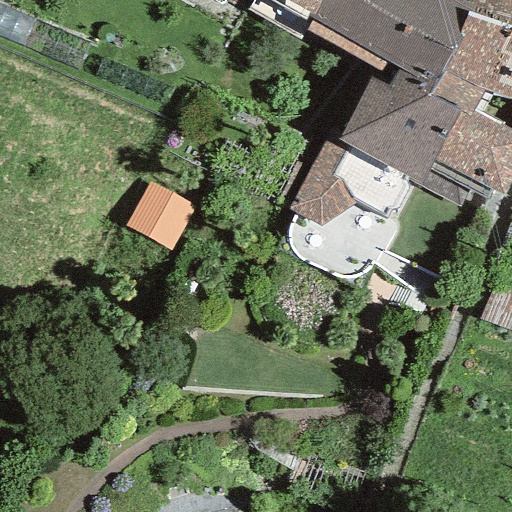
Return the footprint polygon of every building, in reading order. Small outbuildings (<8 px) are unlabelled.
[(200,0),(290,45),(312,0),(200,0)] [(379,89),(413,107),(449,38),(454,24),(408,0),(312,0),(290,45),(379,89)] [(511,16),(461,0),(454,24),(449,38),(511,59),(511,16)] [(511,0),(461,0),(511,16),(511,0)] [(511,59),(449,38),(413,107),(407,119),(433,131),(447,138),(462,111),(511,129),(511,59)] [(413,107),(379,89),(367,112),(348,102),(285,225),(325,246),(342,213),(381,233),(407,184),(433,131),(407,119),(413,107)] [(433,131),(407,184),(476,217),(501,164),(447,138),(433,131)] [(144,194),(121,239),(161,260),(185,215),(144,194)] [(511,313),(489,304),(472,347),(511,362),(511,313)]
